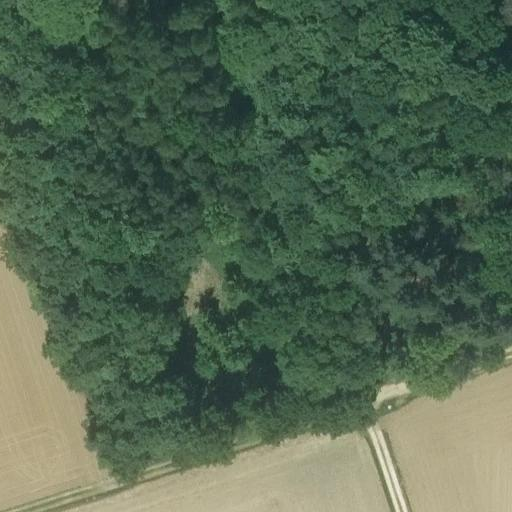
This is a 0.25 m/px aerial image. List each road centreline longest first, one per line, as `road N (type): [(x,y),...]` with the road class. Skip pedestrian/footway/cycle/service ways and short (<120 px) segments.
road 1 (track): [(229,0),(364,401)]
road 2 (track): [(23,511),(364,401)]
road 3 (track): [(364,401),(511,353)]
